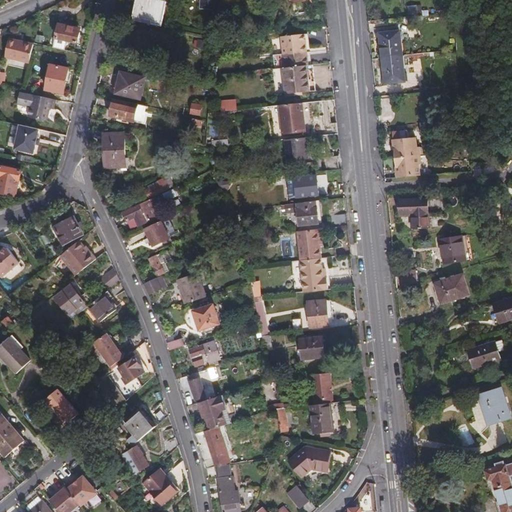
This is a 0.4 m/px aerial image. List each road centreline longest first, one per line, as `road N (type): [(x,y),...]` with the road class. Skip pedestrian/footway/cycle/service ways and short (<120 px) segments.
road 1 (secondary): [(347,0),(392,445)]
road 2 (residential): [(73,162),(144,303),(203,511)]
road 3 (residential): [(73,162),(105,0)]
